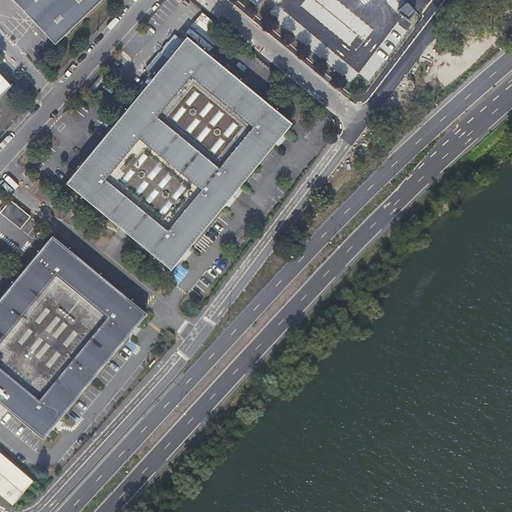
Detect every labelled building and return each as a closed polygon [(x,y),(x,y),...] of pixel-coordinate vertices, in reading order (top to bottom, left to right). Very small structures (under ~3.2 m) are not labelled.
[(15,0),(58,44),(103,0),(15,0)] [(172,269),(291,123),(187,37),(71,179),(67,183),(172,269)] [(110,69),(129,86),(140,75),(121,57),(110,69)] [(0,98),(12,86),(0,73),(0,98)] [(9,200),(4,206),(0,211),(0,213),(19,229),(29,217),(9,200)] [(0,404),(42,439),(146,313),(51,236),(0,298),(0,404)] [(33,481),(0,452),(0,495),(12,505),(33,481)]
